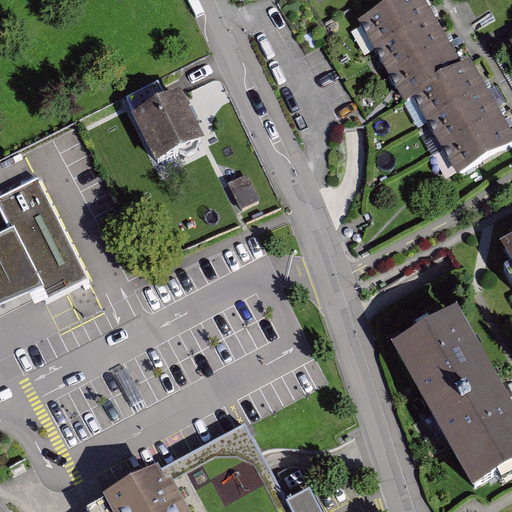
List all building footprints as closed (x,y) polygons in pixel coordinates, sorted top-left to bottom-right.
[(402,0),(361,23),(376,49),(434,17),(424,0),(402,0)] [(376,49),(391,75),(448,43),(434,17),(376,49)] [(391,75),(405,101),(414,97),(463,69),(448,43),(391,75)] [(414,97),(428,122),(486,90),(471,64),(463,69),(414,97)] [(159,85),(129,100),(136,114),(132,116),(156,164),(207,140),(182,89),(165,97),(159,85)] [(428,122),(443,148),(501,116),(486,90),(428,122)] [(443,148),(457,174),(511,143),(511,136),(501,116),(443,148)] [(39,180),(0,199),(0,214),(46,306),(91,283),(39,180)] [(0,305),(42,285),(14,230),(0,237),(0,305)] [(511,238),(501,244),(511,262),(511,264),(504,268),(511,281),(511,238)] [(511,405),(459,310),(394,346),(473,490),(511,469),(511,405)] [(247,427),(88,510),(88,511),(321,511),(311,492),(289,504),(247,427)]
